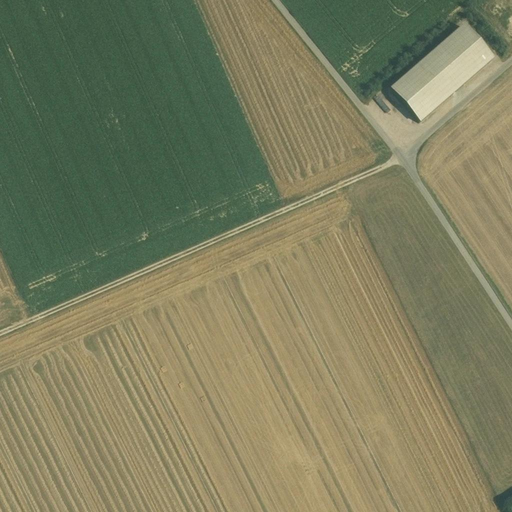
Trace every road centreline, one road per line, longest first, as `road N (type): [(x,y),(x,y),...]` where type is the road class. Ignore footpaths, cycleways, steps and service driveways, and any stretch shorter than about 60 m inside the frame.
road 1 (track): [(0,342),(411,163)]
road 2 (track): [(280,0),(411,163)]
road 3 (track): [(411,163),(511,321)]
road 4 (track): [(411,163),(511,73)]
